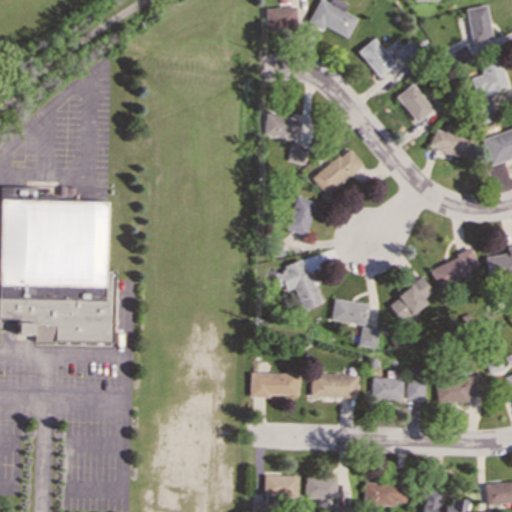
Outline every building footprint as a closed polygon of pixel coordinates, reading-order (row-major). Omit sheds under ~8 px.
[(354,17),(342,11),(346,3),(340,0),(327,0),(327,2),(322,0),(316,0),(305,24),(319,30),(322,26),(345,37),(354,17)] [(462,8),(470,43),(490,39),(483,4),(462,8)] [(264,29),(295,28),(294,6),(263,7),(264,29)] [(355,50),(377,76),(393,63),(371,37),(355,50)] [(401,58),(415,49),(407,39),(394,48),(401,58)] [(445,53),(452,68),(470,58),(462,43),(445,53)] [(505,87),(495,55),(476,61),(480,73),(469,77),(475,97),(505,87)] [(430,108),(409,83),(393,96),(414,122),(430,108)] [(299,117),(264,112),(261,133),(296,138),(299,117)] [(426,145),(464,158),(470,138),(433,125),(426,145)] [(489,164),(511,156),(511,127),(480,138),(489,164)] [(302,164),(306,147),(290,143),(285,160),(302,164)] [(359,163),(346,147),(309,177),(323,193),(359,163)] [(314,202),(293,194),(281,227),(302,235),(314,202)] [(105,201),(0,199),(0,318),(12,318),(11,336),(32,336),(32,339),(112,341),(113,270),(104,269),(105,201)] [(511,271),(510,262),(511,261),(511,245),(504,246),(505,253),(483,255),(485,274),(511,271)] [(426,267),(435,288),(468,274),(466,269),(475,265),(469,249),(426,267)] [(319,302),(300,258),(281,266),(282,269),(271,274),(281,297),(291,293),(299,311),(319,302)] [(425,305),(421,297),(429,293),(421,279),(384,299),(396,321),(425,305)] [(366,304),(331,297),(328,318),(363,324),(366,304)] [(373,347),(376,328),(359,325),(356,344),(373,347)] [(294,395),(294,373),(247,372),(247,394),(294,395)] [(511,394),(511,372),(501,376),(508,396),(511,394)] [(308,395),(354,397),(354,374),(308,373),(308,395)] [(480,376),(460,375),(460,380),(434,379),(434,400),(465,400),(465,395),(479,395),(480,376)] [(399,378),(368,377),(368,398),(399,399),(399,378)] [(421,399),(421,379),(404,378),(403,399),(421,399)] [(261,495),(294,497),(295,475),(262,474),(261,495)] [(333,498),(334,477),(303,476),(302,497),(333,498)] [(404,481),(362,480),(361,504),(392,504),(393,501),(404,502),(404,481)] [(484,505),(511,501),(511,480),(481,484),(484,505)] [(417,511),(464,511),(466,499),(448,497),(447,505),(435,503),(437,490),(422,487),(417,511)] [(249,511),(264,511),(264,501),(249,501),(249,511)]
